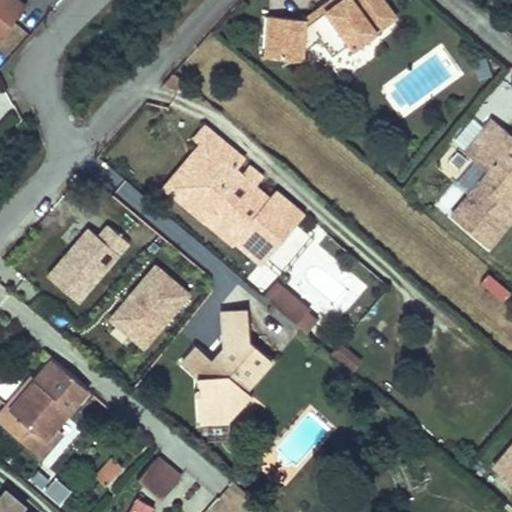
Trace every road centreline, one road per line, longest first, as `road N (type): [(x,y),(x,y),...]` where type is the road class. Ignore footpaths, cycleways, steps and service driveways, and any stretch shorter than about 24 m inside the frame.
road 1 (unknown): [(152,72),(448,338)]
road 2 (residential): [(0,298),(196,462)]
road 3 (residential): [(68,158),(223,0)]
road 4 (residential): [(98,0),(37,70),(68,158)]
